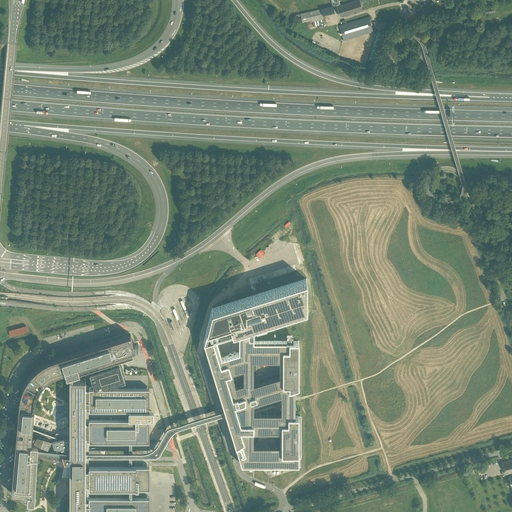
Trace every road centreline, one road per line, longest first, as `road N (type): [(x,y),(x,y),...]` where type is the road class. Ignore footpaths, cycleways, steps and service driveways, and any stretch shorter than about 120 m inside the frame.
road 1 (motorway): [(511,116),(0,89)]
road 2 (motorway): [(0,105),(511,132)]
road 3 (motorway): [(488,99),(0,70)]
road 4 (motorway): [(23,123),(511,150)]
road 5 (motorway): [(23,123),(134,157),(158,183),(164,212),(148,250),(115,269),(0,262)]
road 6 (motorway): [(173,261),(283,180),(322,162),(511,152)]
road 7 (motorway): [(488,99),(323,76),(287,56),(233,0)]
road 8 (unclassified): [(282,511),(511,449)]
road 9 (motorway): [(178,0),(170,34),(140,59),(86,70),(0,70)]
road 10 (motorway): [(0,274),(99,281),(173,261)]
road 11 (primary): [(0,169),(15,0)]
road 12 (unclassified): [(511,322),(472,206)]
